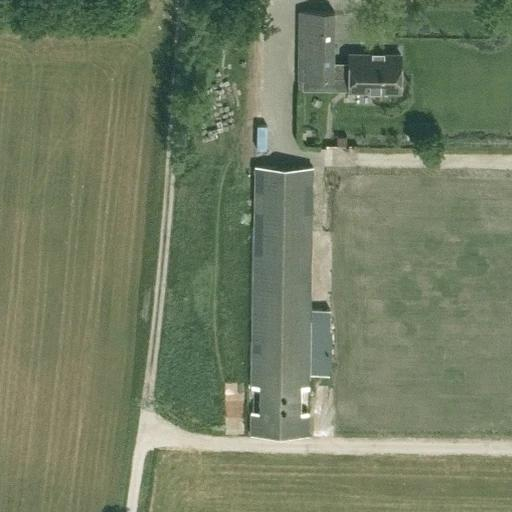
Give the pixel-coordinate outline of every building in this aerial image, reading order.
[(349,66),(333,65),(334,11),(300,10),(298,78),(333,78),(333,77),(349,78),(348,89),(399,90),(400,55),(349,53),(349,66)] [(256,164),(251,433),(308,434),(310,373),(311,308),(313,165),(256,164)] [(370,226),(369,210),(337,212),(338,228),(370,226)] [(511,316),(511,286),(488,285),(489,266),(396,262),(395,287),(405,287),(404,301),(509,307),(508,317),(511,316)] [(333,387),(333,427),(511,428),(511,388),(489,388),(489,389),(382,388),(358,387),(358,376),(344,376),(344,387),(333,387)]
